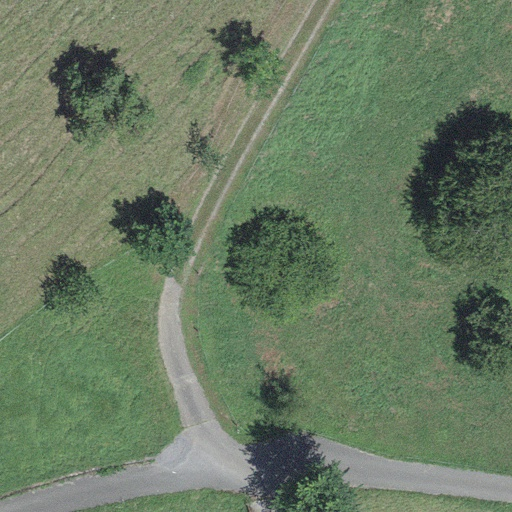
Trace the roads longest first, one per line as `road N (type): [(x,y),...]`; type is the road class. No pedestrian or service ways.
road 1 (track): [(208,465),(169,334),(173,284),(322,0)]
road 2 (track): [(511,490),(260,461),(98,488),(23,511)]
